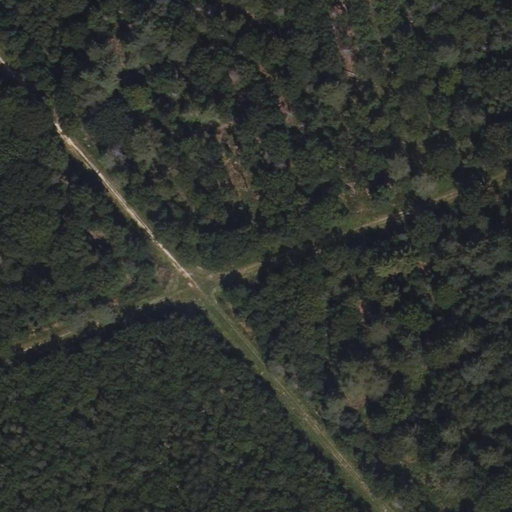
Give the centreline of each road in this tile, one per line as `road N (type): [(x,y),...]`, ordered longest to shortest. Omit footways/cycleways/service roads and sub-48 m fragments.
road 1 (track): [(387,511),(0,60)]
road 2 (track): [(511,171),(0,358)]
